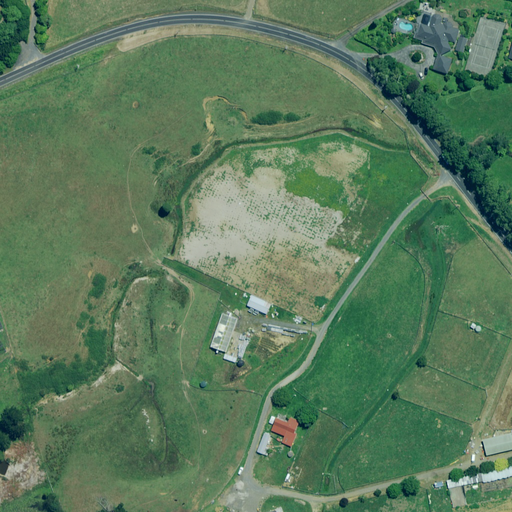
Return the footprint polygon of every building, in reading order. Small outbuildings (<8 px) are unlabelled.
[(441,23),(442,18),(440,14),(436,13),(432,15),(425,14),(422,23),(420,22),(415,38),(423,40),(422,42),(434,46),(438,53),(433,69),(447,73),(452,59),(441,55),(452,49),(448,42),(449,41),(455,43),(459,29),(453,27),(453,26),(451,22),(447,21),(443,23),(443,24),(441,23)] [(468,39),(460,36),(456,49),(463,52),(468,39)] [(266,314),(271,304),(252,295),(247,305),(266,314)] [(225,352),(237,319),(223,314),(211,347),(225,352)] [(303,335),(271,328),(270,332),(275,333),(274,337),(283,339),(282,342),(292,344),(292,341),(298,342),(299,338),(302,338),(303,335)] [(295,433),(299,421),(290,417),(288,423),(276,418),(271,430),(285,436),(282,443),(291,447),(297,434),(295,433)] [(266,447),(271,436),(264,433),(257,452),(267,455),(270,449),(266,447)] [(486,456),(511,449),(511,433),(483,440),(486,456)]
